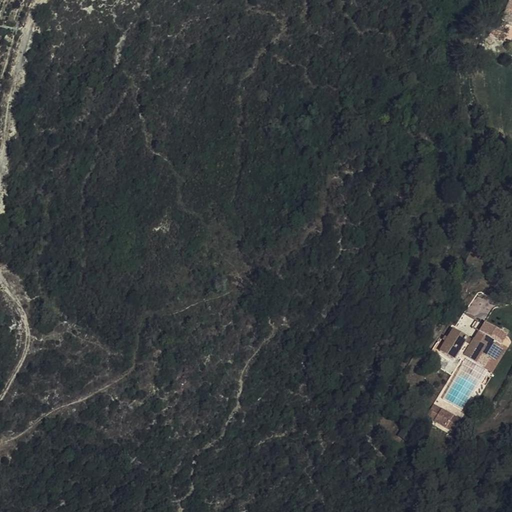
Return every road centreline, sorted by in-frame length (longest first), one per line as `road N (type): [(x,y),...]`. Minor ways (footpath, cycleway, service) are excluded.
road 1 (track): [(39,0),(18,64),(0,174)]
road 2 (track): [(0,277),(25,325),(24,351),(0,397)]
